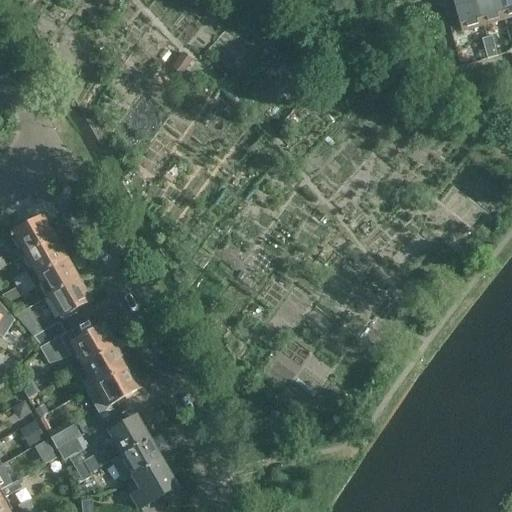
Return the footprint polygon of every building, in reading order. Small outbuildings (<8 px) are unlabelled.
[(451,0),(461,32),(483,26),(474,0),(451,0)] [(474,0),(483,26),(503,20),(497,0),(474,0)] [(511,0),(497,0),(503,20),(511,17),(511,0)] [(481,40),(484,50),(494,47),(492,37),(481,40)] [(494,47),(484,50),(487,60),(497,57),(494,47)] [(193,60),(182,53),(172,69),(182,76),(193,60)] [(12,235),(10,236),(18,250),(14,252),(19,261),(26,257),(26,255),(54,239),(42,218),(27,227),(25,224),(11,232),(12,235)] [(54,239),(26,255),(26,257),(38,277),(66,261),(54,239)] [(66,261),(38,277),(50,298),(78,282),(66,261)] [(13,281),(17,288),(30,281),(26,273),(13,281)] [(30,281),(17,288),(22,297),(35,289),(30,281)] [(78,282),(50,298),(64,322),(78,314),(76,310),(90,303),(78,282)] [(0,338),(3,341),(15,322),(0,304),(0,338)] [(59,323),(33,338),(41,348),(66,335),(59,323)] [(66,335),(41,348),(39,349),(49,366),(71,358),(70,356),(75,353),(83,366),(115,348),(103,327),(94,332),(93,330),(81,337),(76,328),(66,335)] [(3,341),(0,338),(0,348),(5,351),(9,344),(3,341)] [(115,348),(83,366),(91,380),(83,384),(87,392),(127,369),(115,348)] [(95,387),(88,392),(99,413),(110,406),(117,403),(118,405),(132,397),(131,395),(139,391),(127,369),(95,387)] [(24,377),(16,379),(24,395),(32,392),(24,377)] [(32,413),(24,401),(12,408),(19,421),(32,413)] [(111,433),(123,456),(149,441),(137,419),(111,433)] [(35,422),(19,431),(30,449),(36,445),(45,440),(35,422)] [(67,423),(48,434),(55,448),(57,451),(77,440),(73,432),(67,423)] [(52,450),(46,440),(45,440),(36,445),(42,456),(52,450)] [(77,440),(57,451),(63,462),(69,459),(82,482),(91,477),(78,454),(83,452),(77,441),(77,440)] [(149,441),(123,456),(113,461),(125,482),(132,478),(132,479),(161,462),(149,441)] [(161,462),(132,479),(140,491),(130,497),(138,511),(154,502),(151,497),(173,484),(161,462)] [(0,465),(0,491),(1,490),(11,485),(0,466),(0,465)] [(1,490),(0,491),(0,511),(7,511),(12,509),(6,498),(22,489),(18,482),(2,491),(1,490)] [(20,511),(26,511),(33,508),(29,501),(18,507),(20,511)] [(93,511),(92,501),(81,502),(82,511),(93,511)]
